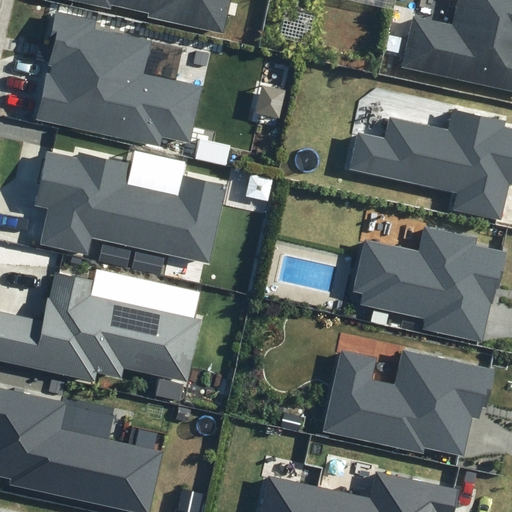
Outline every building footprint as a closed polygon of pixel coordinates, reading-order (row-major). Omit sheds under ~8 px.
[(71,0),(111,9),(111,5),(149,13),(148,17),(223,33),(230,0),(71,0)] [(414,14),(402,66),(511,90),(511,0),(459,0),(454,23),(414,14)] [(47,43),(30,122),(156,149),(158,140),(186,146),(199,87),(142,75),(149,42),(90,30),(92,21),(50,12),(43,42),(47,43)] [(452,209),(502,220),(510,184),(511,184),(511,128),(504,127),(505,122),(453,110),(448,129),(389,116),(384,137),(358,131),(349,170),(456,193),(452,209)] [(87,240),(205,266),(222,187),(177,177),(172,198),(121,187),(126,166),(74,155),(72,160),(41,153),(29,207),(43,210),(35,246),(83,256),(87,240)] [(421,330),(483,343),(491,304),(493,304),(496,288),(498,288),(506,252),(475,245),(476,238),(424,227),(419,249),(363,238),(351,292),(361,294),(359,305),(424,319),(421,330)] [(0,314),(0,363),(90,383),(92,374),(117,380),(119,370),(182,384),(196,321),(86,297),(88,283),(50,275),(44,300),(42,299),(36,322),(0,314)] [(323,431),(423,453),(424,447),(464,456),(472,418),(480,419),(482,408),(486,409),(495,370),(403,349),(395,385),(372,380),(377,358),(341,350),(323,431)] [(9,484),(135,511),(150,511),(164,451),(61,428),(67,403),(0,387),(0,476),(11,479),(9,484)] [(260,511),(454,511),(459,490),(375,472),(370,497),(268,475),(260,511)]
